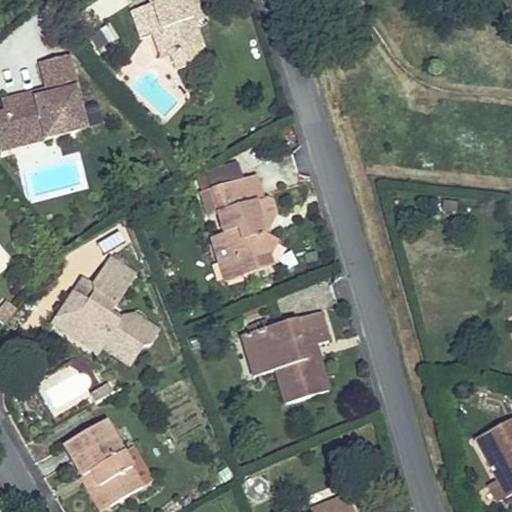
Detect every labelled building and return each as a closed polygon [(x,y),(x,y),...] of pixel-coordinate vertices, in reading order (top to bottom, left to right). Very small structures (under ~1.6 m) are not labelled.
[(194,0),(183,0),(192,24),(202,20),(194,0)] [(162,61),(170,57),(161,33),(152,36),(162,61)] [(68,57),(39,64),(46,91),(47,97),(37,99),(35,93),(0,101),(0,104),(2,114),(0,114),(0,138),(40,128),(43,141),(85,131),(75,91),(77,90),(68,57)] [(46,91),(35,93),(37,99),(47,97),(46,91)] [(40,128),(0,138),(0,152),(43,141),(40,128)] [(226,174),(211,178),(215,189),(216,189),(230,184),(226,174)] [(261,200),(254,177),(234,183),(230,184),(216,189),(215,189),(201,194),(208,218),(217,216),(225,240),(221,247),(236,255),(243,277),(271,268),(268,258),(275,243),(260,234),(256,223),(270,219),(264,199),(261,200)] [(270,202),(264,199),(270,219),(274,214),(270,202)] [(260,234),(270,219),(256,223),(260,234)] [(243,277),(236,255),(221,247),(216,249),(216,251),(225,282),(243,277)] [(115,255),(111,261),(123,269),(127,263),(115,255)] [(74,294),(57,319),(81,334),(83,345),(99,355),(102,349),(129,367),(142,349),(149,347),(158,333),(132,317),(119,320),(117,322),(109,317),(135,277),(123,269),(111,261),(108,260),(90,287),(92,294),(87,303),(74,294)] [(82,281),(74,294),(87,303),(92,294),(90,287),(82,281)] [(0,324),(2,326),(16,311),(6,302),(2,307),(0,305),(0,324)] [(328,343),(320,314),(266,329),(250,334),(262,375),(275,372),(284,405),(328,392),(318,358),(305,361),(302,350),(315,346),(328,343)] [(83,345),(81,334),(57,319),(52,325),(83,345)] [(249,327),(250,334),(266,329),(264,323),(249,327)] [(250,334),(241,337),(253,378),(262,375),(250,334)] [(318,358),(315,346),(302,350),(305,361),(318,358)] [(91,396),(96,404),(113,394),(109,386),(91,396)] [(511,420),(474,441),(496,482),(505,500),(511,495),(511,420)] [(121,454),(103,422),(63,446),(81,476),(90,471),(108,503),(110,507),(141,489),(121,454)] [(121,454),(141,489),(150,483),(131,449),(121,454)] [(90,471),(81,476),(100,509),(108,503),(90,471)] [(505,500),(496,482),(487,487),(496,504),(505,500)] [(309,511),(351,511),(346,497),(309,511)]
